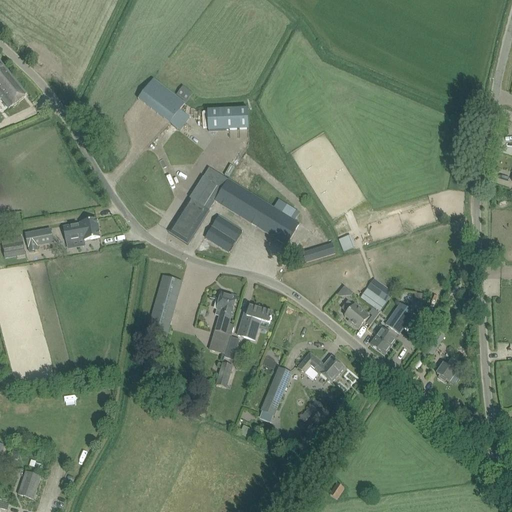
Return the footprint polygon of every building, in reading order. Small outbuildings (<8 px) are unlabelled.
[(0,62),(0,84),(11,76),(0,62)] [(11,107),(19,101),(26,95),(11,76),(0,84),(0,99),(3,97),(11,107)] [(153,80),(138,100),(170,124),(180,111),(185,104),(153,80)] [(181,89),(176,95),(186,103),(191,96),(181,89)] [(208,131),(249,130),(248,109),(207,111),(208,131)] [(180,111),(170,124),(176,129),(177,129),(179,131),(189,118),(180,111)] [(188,246),(215,202),(229,181),(210,168),(168,233),(188,246)] [(286,246),(299,225),(229,181),(215,202),(286,246)] [(205,238),(211,242),(229,253),(242,232),(218,217),(205,238)] [(81,225),(64,228),(66,243),(78,241),(78,238),(83,237),(84,241),(85,241),(100,238),(97,220),(80,223),(81,225)] [(36,246),(53,243),(50,230),(26,234),(30,252),(37,250),(36,246)] [(351,235),(340,240),(345,252),(356,248),(351,235)] [(3,247),(5,259),(25,255),(23,243),(3,247)] [(304,254),(307,263),(335,254),(333,245),(304,254)] [(166,339),(180,292),(182,283),(163,277),(147,334),(166,339)] [(361,298),(380,312),(393,293),(374,280),(361,298)] [(225,356),(230,338),(234,326),(229,324),(237,298),(222,294),(220,300),(218,300),(215,309),(221,311),(210,351),(225,356)] [(349,323),(358,330),(369,317),(355,305),(354,306),(348,302),(342,309),(348,314),(345,317),(350,321),(349,323)] [(399,335),(414,314),(400,304),(385,325),(399,335)] [(248,317),(244,316),(238,336),(255,341),(261,322),(270,325),(271,321),(272,321),(272,320),(271,319),(273,314),(255,308),(255,307),(254,306),(253,308),(250,307),(248,317)] [(379,313),(372,308),(368,313),(372,316),(366,323),(370,326),(379,313)] [(385,355),(396,340),(383,330),(371,346),(385,355)] [(233,361),(239,341),(230,338),(225,356),(224,358),(233,361)] [(427,362),(441,341),(436,338),(422,358),(427,362)] [(310,354),(298,369),(313,381),(318,376),(319,377),(321,375),(332,384),(345,369),(332,358),(324,366),(310,354)] [(447,381),(450,383),(454,386),(461,377),(457,374),(457,373),(454,371),(459,364),(452,359),(447,366),(444,364),(437,375),(440,377),(439,379),(445,383),(447,381)] [(223,364),(216,386),(226,389),(232,366),(223,364)] [(289,373),(277,368),(261,411),(273,415),(289,373)] [(36,410),(47,409),(46,399),(35,400),(36,410)] [(325,409),(316,402),(301,420),(309,427),(325,409)] [(96,412),(93,421),(105,425),(108,415),(96,412)] [(40,441),(41,431),(26,430),(25,440),(40,441)] [(97,444),(101,437),(91,431),(87,438),(97,444)] [(18,495),(24,497),(33,501),(41,478),(26,473),(18,495)] [(338,485),(336,488),(330,496),(337,500),(344,489),(338,485)]
